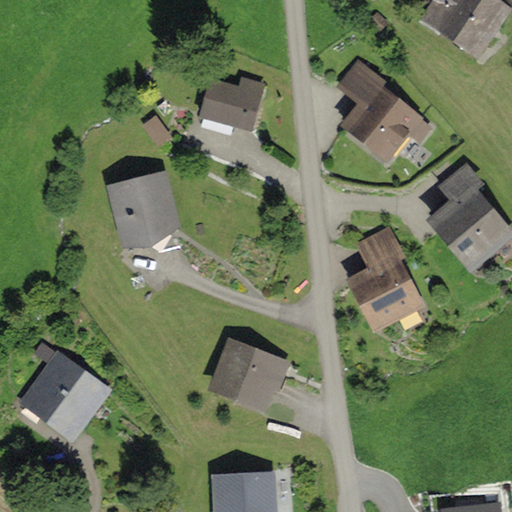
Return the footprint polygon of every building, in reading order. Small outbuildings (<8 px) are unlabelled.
[(511,11),(511,5),(501,0),(438,0),(425,22),(485,57),(511,11)] [(391,84),(359,60),(336,91),(359,109),(341,132),(387,167),(410,137),(421,146),(434,129),(385,91),(391,84)] [(238,90),(206,83),(197,122),(254,135),(265,85),(240,80),(238,90)] [(436,192),(452,210),(474,191),(483,184),(467,166),(436,192)] [(166,176),(108,192),(125,254),(154,255),(181,230),(166,176)] [(511,244),(511,237),(474,191),(452,210),(430,227),(472,278),(511,244)] [(355,247),(369,273),(397,259),(406,254),(392,228),(355,247)] [(369,273),(346,286),(374,339),(425,312),(397,259),(369,273)] [(287,369),(229,347),(211,394),(268,416),(287,369)] [(109,393),(58,356),(20,407),(72,444),(109,393)] [(279,511),(276,479),(213,486),(215,511),(279,511)]
